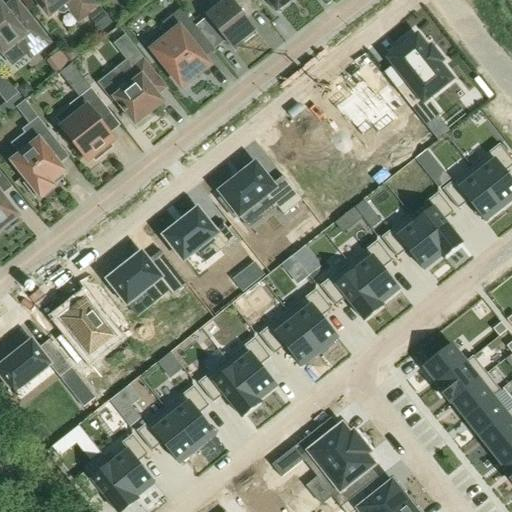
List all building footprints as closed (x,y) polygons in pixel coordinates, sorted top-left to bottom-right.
[(35,0),(49,17),(57,10),(60,13),(64,14),(69,9),(79,22),(98,7),(92,0),(35,0)] [(210,0),(210,1),(209,9),(210,12),(211,14),(207,17),(232,49),(241,41),(244,45),(255,36),(252,33),(255,31),(240,12),(252,2),(250,0),(210,0)] [(266,0),(277,14),(293,0),(266,0)] [(0,2),(0,51),(3,55),(18,44),(30,59),(50,43),(29,16),(18,25),(0,2)] [(200,34),(181,10),(163,25),(171,36),(152,51),(181,89),(209,67),(189,42),(200,34)] [(428,51),(417,38),(414,40),(411,37),(396,49),(399,52),(389,60),(407,82),(396,90),(425,127),(442,113),(430,97),(451,80),(438,64),(441,62),(431,49),(428,51)] [(80,56),(76,51),(70,50),(66,54),(72,62),(80,56)] [(126,62),(97,84),(112,103),(115,101),(135,126),(163,104),(148,85),(158,77),(144,60),(132,69),(126,62)] [(64,79),(76,70),(71,64),(60,73),(64,79)] [(18,94),(0,71),(0,95),(6,103),(18,94)] [(350,95),(334,107),(348,125),(351,122),(362,137),(373,128),(378,135),(398,119),(394,113),(403,106),(387,85),(374,95),(363,80),(348,92),(350,95)] [(34,91),(29,86),(24,85),(18,90),(25,98),(34,91)] [(111,114),(91,89),(69,106),(77,116),(61,128),(88,163),(93,159),(95,162),(113,148),(110,145),(115,142),(100,123),(111,114)] [(66,173),(54,157),(63,150),(38,118),(25,102),(18,108),(30,125),(23,131),(34,145),(12,162),(27,182),(24,185),(35,199),(39,196),(42,200),(56,189),(52,184),(66,173)] [(314,160),(331,146),(342,160),(354,151),(333,125),(323,133),(313,120),(297,133),(295,130),(294,131),(296,134),(289,140),(286,137),(285,138),(287,140),(276,149),(305,185),(323,171),(314,160)] [(490,153),(471,168),(503,208),(511,201),(511,181),(506,173),(511,168),(511,161),(499,145),(490,153)] [(223,196),(218,201),(219,202),(221,201),(234,218),(238,215),(240,217),(267,195),(284,216),(303,202),(283,177),(282,178),(285,182),(275,190),(256,165),(243,176),(242,174),(240,176),(241,177),(236,181),(235,180),(234,181),(235,182),(220,193),(223,196)] [(471,168),(443,190),(459,210),(469,203),(485,223),(503,208),(471,168)] [(0,173),(0,232),(5,229),(7,232),(19,222),(16,219),(19,217),(2,195),(11,188),(0,173)] [(434,209),(416,224),(444,259),(462,244),(445,222),(454,214),(438,194),(428,201),(434,209)] [(224,224),(214,231),(198,211),(186,220),(185,220),(176,227),(177,228),(164,237),(184,262),(211,240),(221,252),(236,240),(224,224)] [(410,216),(382,238),(398,259),(408,251),(424,271),(441,257),(443,259),(444,259),(416,224),(410,216)] [(377,242),(349,264),(383,307),(383,306),(382,305),(400,291),(383,270),(393,263),(377,242)] [(188,285),(164,256),(151,266),(142,255),(132,263),(132,262),(122,270),(122,271),(109,282),(111,285),(108,287),(118,300),(121,297),(127,305),(145,291),(155,304),(169,292),(173,297),(188,285)] [(349,264),(321,287),(337,307),(346,299),(364,322),(383,307),(349,264)] [(316,291),(288,313),(320,354),(338,339),(322,319),(332,311),(316,291)] [(69,330),(57,340),(78,366),(113,338),(84,301),(71,311),(72,312),(62,320),(69,330)] [(288,313),(260,335),(276,355),(285,348),(301,368),(320,354),(288,313)] [(501,324),(493,330),(499,338),(507,331),(501,324)] [(254,339),(226,361),(260,404),(261,403),(260,401),(277,387),(261,367),(271,359),(254,339)] [(33,342),(0,367),(0,376),(14,394),(50,366),(84,408),(96,399),(50,341),(39,349),(33,342)] [(452,346),(424,368),(438,385),(466,363),(452,346)] [(438,385),(436,387),(450,405),(452,403),(487,375),(473,357),(466,363),(438,385)] [(226,361),(198,383),(215,404),(224,396),(242,418),(260,404),(226,361)] [(487,375),(452,403),(465,420),(493,398),(501,392),(487,375)] [(193,387),(165,410),(198,450),(216,436),(200,415),(209,408),(193,387)] [(493,398),(465,420),(478,437),(507,415),(493,398)] [(165,410),(137,432),(153,452),(163,445),(179,465),(198,450),(165,410)] [(511,421),(507,415),(478,437),(491,453),(511,437),(511,421)] [(316,431),(294,449),(317,478),(362,443),(354,434),(350,436),(342,426),(324,441),(316,431)] [(129,451),(110,466),(138,501),(139,500),(137,498),(155,484),(139,464),(148,456),(132,436),(123,443),(129,451)] [(511,437),(491,453),(505,470),(511,464),(511,437)] [(362,443),(317,478),(341,508),(361,492),(363,491),(355,481),(374,466),(366,456),(369,453),(362,443)] [(511,464),(505,470),(503,471),(511,483),(511,464)] [(86,473),(76,480),(92,501),(102,493),(116,511),(123,511),(138,501),(110,466),(92,480),(86,473)] [(361,492),(341,508),(343,511),(397,511),(409,503),(403,496),(406,493),(399,484),(395,486),(394,484),(393,482),(391,483),(391,484),(369,501),(361,492)] [(421,511),(418,508),(415,511),(409,503),(397,511),(421,511)]
